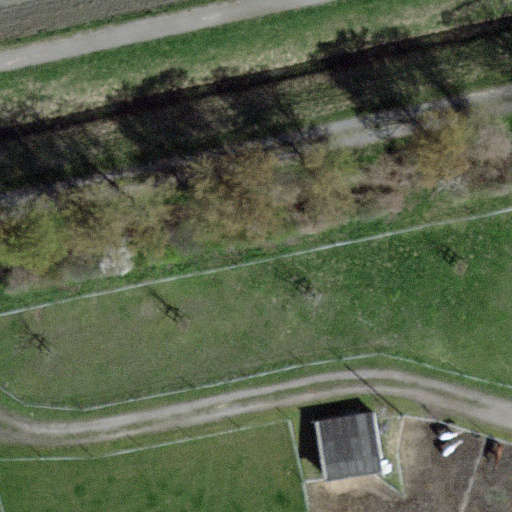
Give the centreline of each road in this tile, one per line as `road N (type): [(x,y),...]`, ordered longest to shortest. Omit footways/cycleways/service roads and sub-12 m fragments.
road 1 (unclassified): [(0,213),(511,99)]
road 2 (track): [(0,423),(49,436),(103,431),(342,383),(453,395),(511,413)]
road 3 (track): [(0,56),(263,0)]
